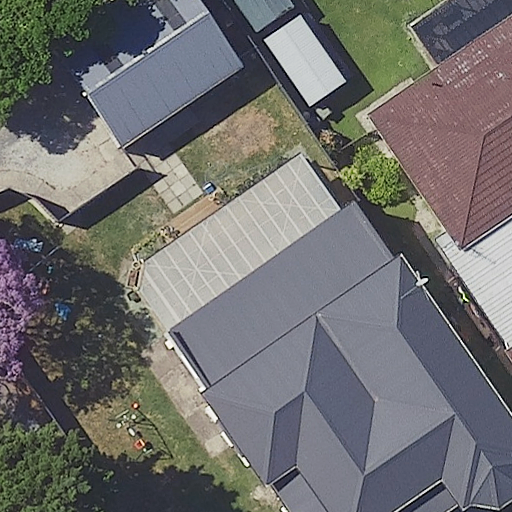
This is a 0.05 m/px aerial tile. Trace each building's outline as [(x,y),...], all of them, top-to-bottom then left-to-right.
[(247,65),(200,0),(116,0),(52,46),(127,150),(247,65)] [(234,0),(257,31),(300,0),(234,0)] [(511,0),(477,0),(425,35),(449,71),(364,128),(511,350),(511,0)] [(357,77),(310,11),(266,43),(314,109),(357,77)] [(511,511),(511,435),(364,219),(351,227),(304,158),(129,278),(288,511),(511,511)]
